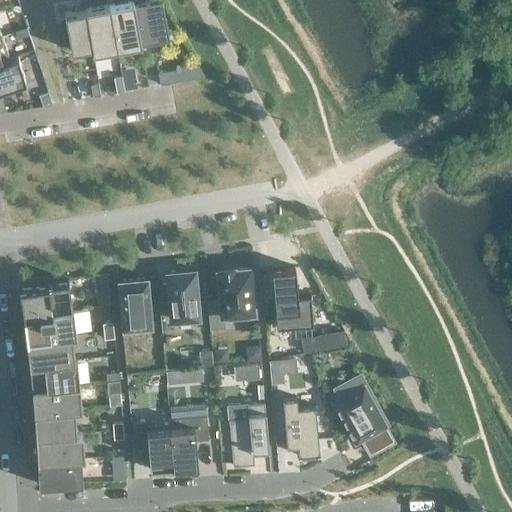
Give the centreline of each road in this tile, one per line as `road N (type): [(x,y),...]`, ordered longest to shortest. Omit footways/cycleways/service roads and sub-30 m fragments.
road 1 (residential): [(0,239),(302,189)]
road 2 (track): [(302,189),(511,80)]
road 3 (residential): [(128,509),(161,488),(302,482),(342,463)]
road 4 (residential): [(159,96),(0,124)]
